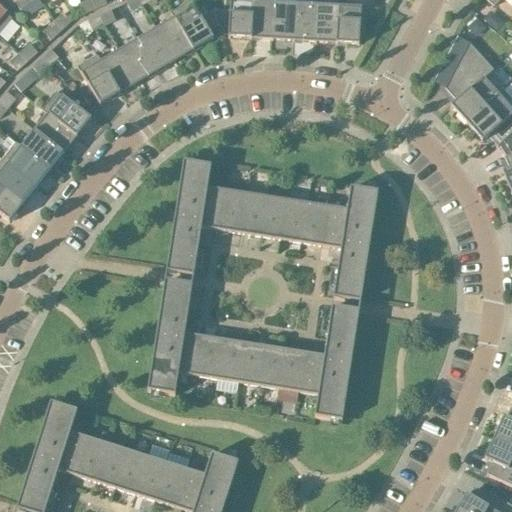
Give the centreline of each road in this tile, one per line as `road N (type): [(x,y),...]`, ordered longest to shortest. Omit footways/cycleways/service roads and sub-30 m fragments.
road 1 (residential): [(0,322),(103,168),(166,113),(267,81),(333,90),(378,109)]
road 2 (residential): [(378,109),(425,141),(455,177),(486,234),(494,277),(496,303),(479,366),(412,511)]
road 3 (residential): [(378,109),(433,0)]
